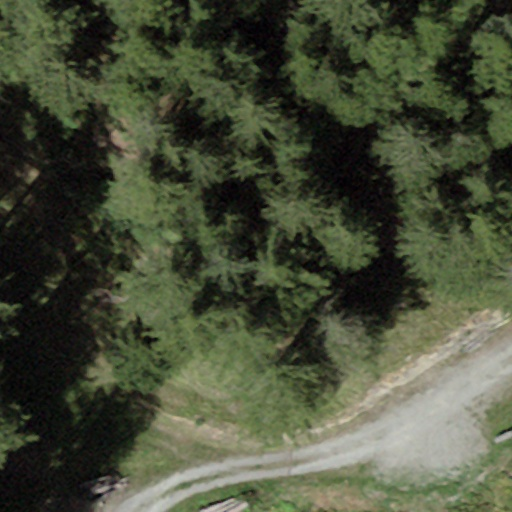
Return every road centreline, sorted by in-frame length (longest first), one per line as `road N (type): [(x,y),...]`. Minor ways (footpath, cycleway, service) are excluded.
road 1 (track): [(129,511),(393,425),(511,357)]
road 2 (track): [(0,316),(50,381),(190,448),(275,469)]
